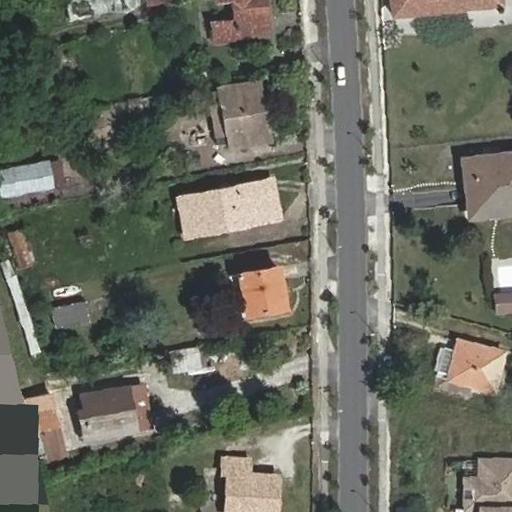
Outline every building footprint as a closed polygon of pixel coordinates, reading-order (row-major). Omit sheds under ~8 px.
[(233,0),(237,21),(214,23),(216,39),(233,38),(233,37),(268,31),(266,3),(253,4),(252,0),(233,0)] [(500,2),(499,0),(391,0),(393,15),(500,2)] [(269,139),(258,81),(220,88),(231,147),(269,139)] [(108,117),(90,120),(93,137),(111,134),(108,117)] [(511,154),(465,160),(467,178),(474,177),(478,208),(508,204),(509,211),(511,210),(511,154)] [(186,234),(279,216),(272,179),(179,197),(186,234)] [(286,306),(279,267),(240,274),(247,314),(286,306)] [(511,293),(496,296),(497,311),(511,309),(511,293)] [(86,301),(52,308),(56,326),(90,320),(86,301)] [(448,379),(494,390),(504,351),(458,340),(448,379)] [(137,430),(128,385),(81,394),(85,407),(79,409),(84,439),(137,430)] [(35,428),(57,422),(50,393),(28,399),(35,428)] [(262,496),(263,474),(248,473),(248,458),(224,457),(223,474),(228,474),(226,511),(276,511),(277,496),(262,496)] [(511,511),(511,459),(481,459),(481,478),(466,478),(466,509),(481,509),(480,511),(511,511)]
